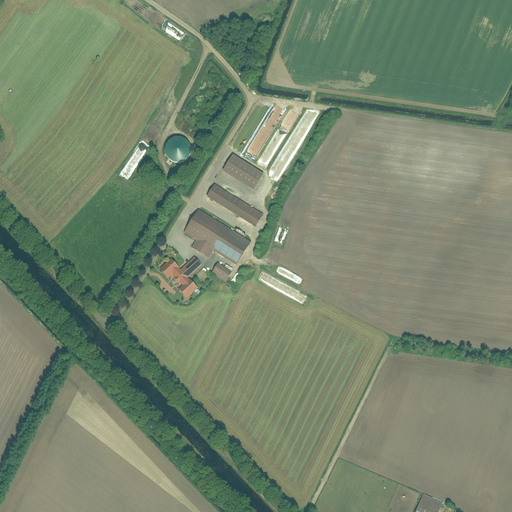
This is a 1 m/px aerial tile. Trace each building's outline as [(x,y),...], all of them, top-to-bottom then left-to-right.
[(175,148),(168,160),(176,165),(183,153),(175,148)] [(231,157),(221,173),(251,191),(261,174),(231,157)] [(213,185),(205,199),(253,229),(262,215),(213,185)] [(196,241),(191,249),(209,259),(213,252),(235,265),(249,241),(198,211),(184,234),(196,241)] [(178,283),(181,286),(177,290),(185,299),(196,289),(189,281),(187,279),(201,266),(193,258),(179,271),(177,270),(178,269),(170,260),(159,270),(168,279),(171,276),(174,279),(173,280),(177,284),(178,283)] [(217,265),(211,275),(224,283),(230,273),(217,265)] [(423,495),(415,511),(437,511),(441,503),(423,495)]
